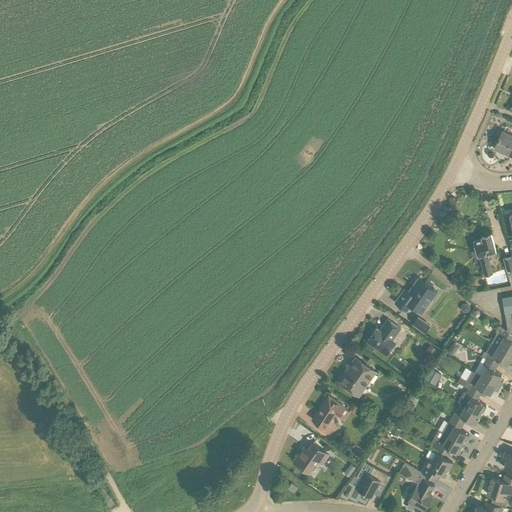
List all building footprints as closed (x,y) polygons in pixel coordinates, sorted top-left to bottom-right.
[(511,155),(511,133),(503,130),(502,131),(503,132),(501,138),(499,138),(495,148),(496,146),(511,153),(511,154),(511,156),(511,155)] [(482,237),(474,240),(477,250),(476,250),(476,253),(478,255),(479,255),(484,275),(494,272),(488,254),(497,252),(491,233),(489,233),(488,232),(485,233),(484,234),(484,235),(482,235),(482,237)] [(438,291),(427,283),(419,278),(411,288),(412,288),(410,292),(405,289),(396,301),(408,310),(411,305),(423,312),(438,291)] [(507,312),(511,311),(511,294),(502,297),(505,313),(507,312)] [(418,315),(413,323),(425,332),(431,324),(418,315)] [(401,328),(396,324),(388,319),(383,325),(386,326),(382,331),(377,327),(368,341),(387,354),(396,341),(393,339),(401,328)] [(511,340),(511,339),(511,333),(507,329),(500,325),(496,331),(498,332),(492,342),(511,353),(511,340)] [(366,347),(372,352),(375,347),(369,342),(366,347)] [(511,359),(511,353),(492,342),(486,351),(485,350),(482,355),(486,358),(497,365),(500,360),(508,364),(511,359)] [(439,361),(445,365),(450,357),(443,353),(439,361)] [(377,371),(364,363),(356,357),(346,371),(347,371),(340,381),(360,395),(377,371)] [(495,370),(497,365),(486,358),(483,363),(486,365),(480,374),(500,386),(503,381),(499,379),(502,374),(495,370)] [(500,386),(480,374),(473,370),(472,371),(472,370),(467,379),(461,376),(458,381),(469,387),(481,395),(484,389),(491,393),(494,388),(498,391),(500,386)] [(478,399),(481,395),(469,387),(466,392),(464,391),(458,400),(466,405),(465,405),(481,414),(487,404),(478,399)] [(346,407),(339,403),(331,397),(321,411),(318,410),(313,418),(326,427),(336,413),(340,416),(340,415),(343,417),(350,411),(346,408),(346,407)] [(416,404),(410,401),(407,407),(413,410),(416,404)] [(475,423),(481,414),(465,405),(460,414),(455,411),(452,417),(464,424),(467,418),(475,423)] [(461,429),(464,424),(452,417),(449,421),(448,421),(442,430),(439,429),(464,443),(469,434),(461,429)] [(394,426),(391,431),(398,435),(401,429),(394,426)] [(458,453),(464,443),(439,429),(430,443),(446,453),(449,447),(458,453)] [(329,454),(318,446),(313,442),(309,448),(305,446),(295,460),(310,471),(317,460),(322,463),(329,454)] [(445,475),(453,462),(435,452),(432,458),(429,457),(421,470),(406,461),(405,461),(426,474),(426,473),(437,479),(441,473),(445,475)] [(424,478),(426,474),(405,461),(399,471),(418,483),(408,500),(425,510),(433,496),(429,494),(435,485),(424,478)] [(386,485),(390,477),(391,475),(373,466),(370,473),(364,470),(355,486),(372,495),(379,482),(386,485)] [(504,507),(509,508),(506,507),(508,499),(506,498),(507,495),(506,495),(506,493),(507,494),(508,492),(511,493),(511,475),(505,473),(503,481),(492,477),(487,493),(494,495),(492,503),(487,501),(487,502),(492,503),(504,507)] [(292,483),(289,487),(295,491),(298,487),(292,483)] [(508,511),(509,508),(504,507),(492,503),(487,502),(485,508),(477,505),(474,511),(501,511),(503,509),(508,511)]
